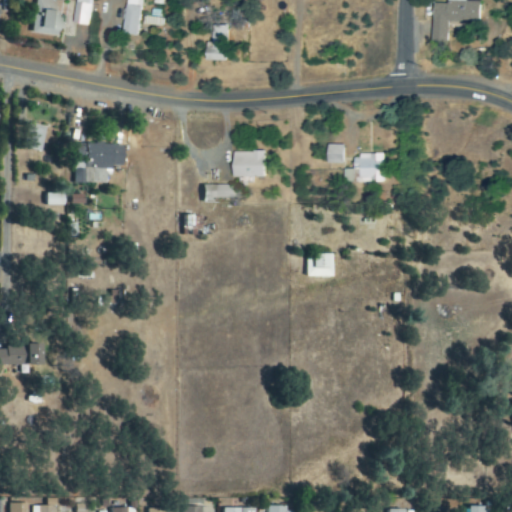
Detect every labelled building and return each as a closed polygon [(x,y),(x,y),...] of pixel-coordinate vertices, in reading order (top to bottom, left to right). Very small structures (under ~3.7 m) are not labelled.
[(63,0),(60,0),(35,0),(32,34),(61,38),(64,18),(61,18),(63,0)] [(76,0),(76,25),(91,26),(92,0),(76,0)] [(125,0),(124,34),(141,35),(142,0),(125,0)] [(478,2),(463,2),(463,0),(444,0),(445,4),(430,4),(430,42),(445,42),(446,21),(478,22),(478,2)] [(213,43),(208,43),(208,61),(228,62),(229,26),(213,25),(213,43)] [(24,149),(42,152),(46,127),(28,124),(24,149)] [(103,183),(103,167),(122,167),(122,145),(79,145),(79,157),(84,157),(84,168),(74,168),(74,183),(103,183)] [(346,145),(329,145),(329,164),(346,164),(346,145)] [(235,153),(235,178),(268,178),(268,152),(235,153)] [(385,155),(354,156),(355,170),(344,170),(344,184),(385,183),(385,155)] [(204,204),(217,203),(217,199),(236,199),(236,186),(203,186),(204,204)] [(43,206),(64,206),(64,194),(43,194),(43,206)] [(85,196),(70,196),(70,205),(84,205),(85,196)] [(306,255),(307,278),(333,278),(333,254),(306,255)] [(0,366),(43,366),(43,345),(28,345),(28,339),(7,340),(7,350),(0,349),(0,366)]
